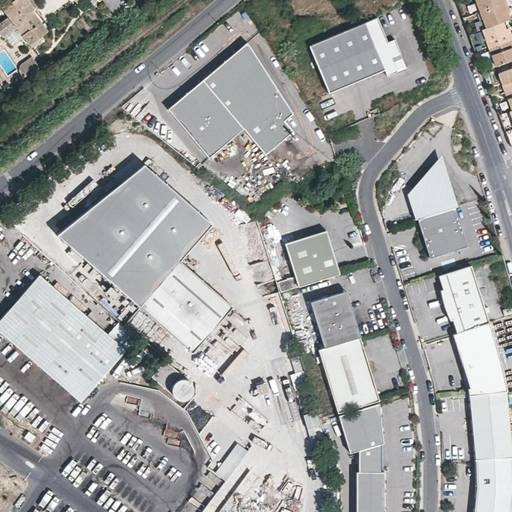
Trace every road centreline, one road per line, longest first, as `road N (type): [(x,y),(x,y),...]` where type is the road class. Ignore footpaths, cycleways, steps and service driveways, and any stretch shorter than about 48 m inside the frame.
road 1 (residential): [(469,92),(424,110),(376,163),(366,188),(419,377),(430,511)]
road 2 (residential): [(0,186),(227,0)]
